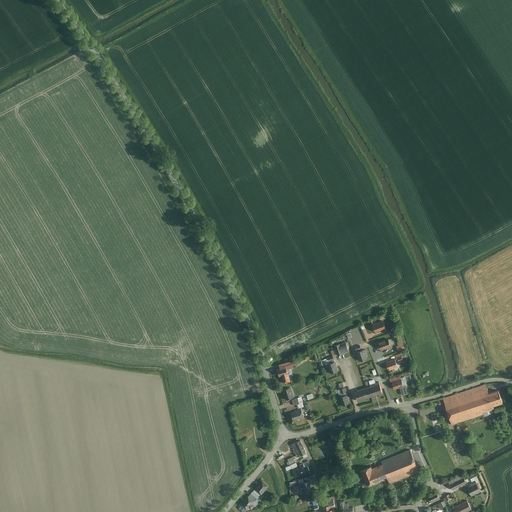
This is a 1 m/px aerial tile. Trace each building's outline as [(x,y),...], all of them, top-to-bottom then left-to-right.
[(383,321),(373,324),(376,332),(386,328),(383,321)] [(388,339),(379,342),(382,350),(391,346),(388,339)] [(402,341),(396,343),(398,351),(405,349),(402,341)] [(339,344),(335,345),(338,355),(342,354),(342,353),(349,351),(346,342),(339,344)] [(364,350),(357,353),(360,361),(367,358),(364,350)] [(395,359),(386,362),(389,370),(398,366),(396,363),(395,359)] [(335,361),(327,364),(331,373),(338,370),(335,361)] [(280,368),(277,369),(279,376),(282,375),(284,383),(290,381),(287,369),(286,366),(280,368)] [(396,381),(392,382),(394,389),(400,387),(402,395),(407,393),(405,386),(403,386),(401,379),(400,376),(395,378),(396,381)] [(370,386),(366,388),(367,391),(368,390),(370,397),(377,394),(378,397),(382,395),(382,393),(379,382),(370,385),(370,386)] [(486,384),(443,400),(452,425),(495,410),(493,407),(503,403),(499,391),(489,394),(486,384)] [(343,385),(339,387),(339,389),(341,389),(342,394),(341,394),(342,396),(347,395),(346,393),(343,385)] [(291,387),(283,390),(286,400),(294,397),(291,387)] [(366,388),(354,392),(357,401),(370,397),(368,390),(367,391),(366,388)] [(342,396),(340,397),(342,405),(349,403),(347,395),(342,396)] [(302,397),(291,400),(293,406),(304,402),(302,397)] [(295,412),(291,413),(293,420),(297,419),(297,420),(304,417),(301,408),(295,410),(295,412)] [(300,440),(292,444),(295,451),(295,450),(303,446),(300,440)] [(295,451),(294,451),(297,457),(306,453),(303,446),(295,450),(295,451)] [(417,470),(408,450),(382,461),(383,464),(374,467),(373,465),(361,470),(368,485),(389,475),(392,481),(417,470)] [(293,457),(286,460),(290,468),(297,465),(293,457)] [(297,469),(294,470),(296,477),(299,476),(310,473),(308,466),(304,467),(303,464),(300,465),(301,468),(297,469)] [(464,475),(449,482),(453,489),(467,482),(464,475)] [(270,486),(263,480),(256,489),(262,495),(270,486)] [(310,481),(302,483),(303,487),(304,492),(312,491),(310,481)] [(470,486),(468,487),(471,495),(480,490),(476,482),(470,484),(470,486)] [(262,498),(254,491),(241,504),(249,511),(262,498)] [(428,496),(429,499),(430,501),(430,502),(439,498),(436,492),(428,496)] [(328,503),(323,504),(324,511),(331,510),(330,507),(335,506),(334,502),(334,499),(333,498),(327,499),(328,503)] [(346,500),(340,501),(341,511),(355,511),(356,511),(355,506),(346,507),(346,500)] [(467,500),(460,504),(463,511),(465,511),(471,509),(467,500)]
